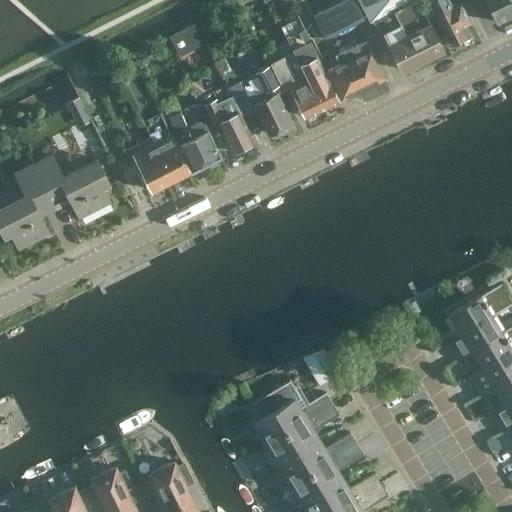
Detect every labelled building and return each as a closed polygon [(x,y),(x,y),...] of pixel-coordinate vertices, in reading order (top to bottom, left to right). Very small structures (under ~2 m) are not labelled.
[(324,38),(363,19),(353,0),(347,0),(313,16),(324,38)] [(356,0),(367,20),(381,29),(400,70),(404,68),(405,71),(415,66),(414,64),(441,51),(416,0),(356,0)] [(430,0),(425,3),(431,16),(435,14),(449,44),(465,37),(460,26),(470,22),(460,2),(463,0),(430,0)] [(511,0),(486,0),(497,21),(511,13),(511,0)] [(192,24),(169,36),(180,56),(202,44),(192,24)] [(357,43),(342,51),(335,54),(336,56),(328,60),(332,67),(328,69),(342,99),(384,78),(366,43),(359,46),(357,43)] [(285,56),(270,63),(280,84),(278,85),(281,90),(282,90),(280,85),(285,83),(290,87),(305,117),(321,109),(307,79),(298,83),(285,56)] [(316,56),(300,64),(302,68),(307,79),(321,109),(337,101),(338,100),(324,72),(318,60),(316,56)] [(268,135),(291,124),(276,93),(281,90),(278,85),(276,86),(267,66),(255,72),(266,96),(253,103),(268,135)] [(211,120),(214,118),(231,153),(253,143),(241,117),(254,111),(240,81),(226,87),(230,96),(217,103),(216,100),(204,105),(211,120)] [(173,96),(161,102),(167,116),(179,143),(192,169),(221,155),(206,124),(198,120),(187,126),(180,111),(173,96)] [(151,190),(187,172),(170,135),(133,153),(151,190)] [(101,187),(109,184),(96,158),(61,176),(50,155),(32,164),(55,208),(69,201),(77,216),(80,215),(108,201),(101,187)] [(39,216),(55,208),(32,164),(16,172),(14,173),(25,194),(0,206),(0,229),(3,236),(10,233),(16,247),(46,232),(47,232),(39,216)] [(502,331),(502,330),(492,314),(511,302),(511,299),(501,281),(449,313),(460,331),(447,339),(458,358),(472,351),(502,331)] [(511,374),(511,324),(502,330),(502,331),(472,351),(482,367),(469,375),(480,394),(493,386),(511,374)] [(511,374),(493,386),(503,403),(490,411),(502,430),(511,423),(511,374)] [(265,444),(333,402),(326,391),(300,406),(295,398),(300,395),(290,379),(251,402),(259,417),(251,422),(265,444)] [(333,402),(265,444),(276,464),(319,438),(314,429),(340,414),(333,402)] [(319,438),(276,464),(289,485),(357,443),(350,432),(324,446),(319,438)] [(289,485),(301,504),(344,478),(338,469),(364,454),(357,443),(289,485)] [(144,483),(158,511),(167,511),(169,511),(189,511),(197,508),(185,483),(192,480),(183,462),(176,466),(173,460),(150,472),(153,478),(144,483)] [(94,484),(85,488),(96,511),(136,511),(126,489),(133,486),(124,468),(117,471),(114,466),(91,477),(94,484)] [(301,504),(305,511),(333,511),(381,483),(378,478),(374,471),(349,487),(344,478),(301,504)] [(365,511),(364,510),(388,494),(381,483),(333,511),(365,511)] [(96,511),(85,488),(76,492),(73,486),(50,497),(56,511),(96,511)] [(139,498),(134,487),(127,490),(132,501),(139,498)]
